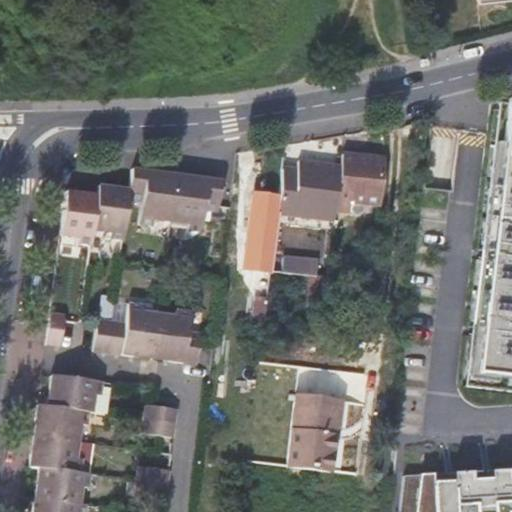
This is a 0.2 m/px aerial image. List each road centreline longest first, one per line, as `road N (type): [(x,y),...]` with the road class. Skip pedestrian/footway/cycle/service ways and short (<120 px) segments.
road 1 (tertiary): [(511,64),(231,119),(65,127)]
road 2 (residential): [(0,353),(190,378),(174,511)]
road 3 (tertiary): [(22,155),(0,309)]
